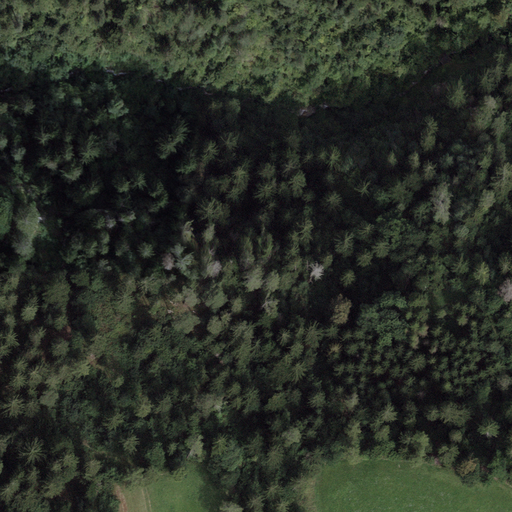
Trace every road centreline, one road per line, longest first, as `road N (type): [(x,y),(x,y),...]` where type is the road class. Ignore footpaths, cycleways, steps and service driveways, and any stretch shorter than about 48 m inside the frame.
road 1 (track): [(511,422),(434,311),(448,269),(488,252),(511,268)]
road 2 (track): [(149,511),(139,465),(123,454),(105,454),(98,473),(107,511)]
